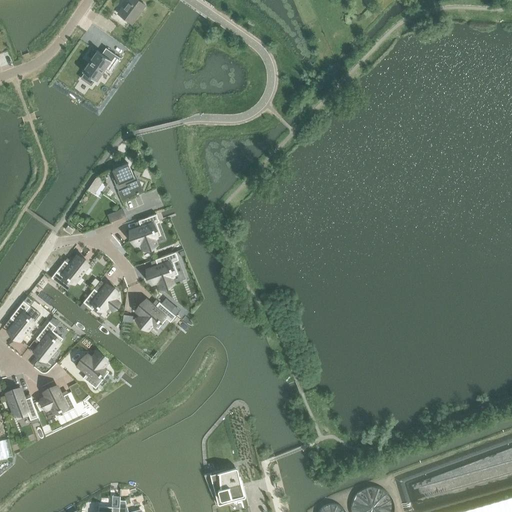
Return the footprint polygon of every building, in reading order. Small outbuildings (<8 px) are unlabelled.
[(126,0),(118,12),(128,20),(132,23),(145,6),(137,0),(126,0)] [(84,73),(81,78),(91,85),(95,80),(97,81),(97,80),(106,68),(111,71),(120,57),(106,47),(102,53),(97,50),(96,50),(97,51),(83,71),(83,70),(82,71),(84,73)] [(128,162),(112,168),(118,181),(115,182),(118,190),(121,189),(124,198),(137,193),(139,192),(139,191),(142,190),(137,179),(138,178),(136,174),(134,175),(128,162)] [(97,176),(89,188),(99,195),(107,183),(97,176)] [(118,209),(118,210),(107,214),(110,222),(125,216),(122,208),(118,209)] [(141,227),(130,230),(135,244),(141,242),(143,248),(157,244),(154,237),(161,234),(157,222),(159,222),(156,213),(143,219),(138,220),(141,227)] [(158,265),(147,269),(152,283),(157,281),(160,287),(173,282),(171,276),(178,273),(173,261),(178,259),(176,252),(155,259),(158,265)] [(65,260),(51,277),(53,278),(54,278),(52,277),(56,272),(62,276),(64,274),(74,282),(89,264),(77,255),(70,264),(65,260)] [(95,286),(100,281),(95,277),(91,283),(95,286)] [(94,288),(83,302),(92,309),(96,304),(104,310),(108,305),(114,309),(119,302),(114,298),(118,292),(107,283),(101,290),(100,292),(94,288)] [(16,321),(8,330),(20,339),(34,321),(40,313),(30,305),(34,300),(27,295),(23,300),(10,317),(16,321)] [(166,297),(161,303),(170,310),(174,305),(166,297)] [(146,299),(136,310),(141,314),(137,319),(148,329),(152,323),(158,328),(171,312),(175,316),(175,315),(170,310),(161,303),(159,301),(155,307),(146,299)] [(41,342),(34,351),(46,360),(50,355),(53,357),(58,351),(55,348),(63,338),(53,330),(56,326),(49,320),(36,337),(41,342)] [(87,354),(78,365),(87,372),(83,377),(96,387),(109,371),(103,366),(107,361),(96,352),(92,357),(87,354)] [(46,396),(41,398),(46,408),(51,406),(56,416),(75,407),(68,392),(62,395),(60,390),(57,385),(44,391),(46,396)] [(20,388),(7,393),(7,394),(9,399),(15,414),(27,410),(31,423),(39,420),(38,416),(31,396),(24,399),(20,388)] [(0,458),(12,456),(8,438),(0,439),(0,458)] [(403,506),(511,475),(511,439),(394,473),(403,506)] [(206,474),(204,475),(206,475),(217,504),(216,504),(216,505),(228,502),(230,511),(250,511),(247,497),(232,442),(221,445),(227,469),(206,474)] [(457,511),(511,511),(511,496),(458,511),(457,511)] [(118,511),(141,511),(141,509),(131,511),(128,511),(125,500),(120,499),(119,499),(119,507),(118,511)]
